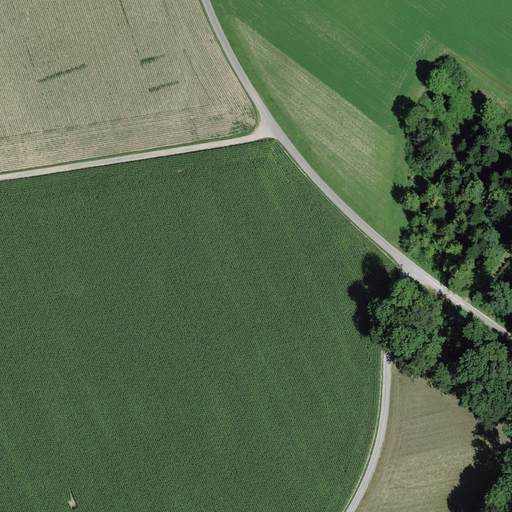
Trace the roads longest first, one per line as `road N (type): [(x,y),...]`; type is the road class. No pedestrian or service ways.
road 1 (track): [(411,268),(327,192),(272,126),(205,0)]
road 2 (track): [(272,126),(250,137),(0,176)]
road 3 (track): [(411,268),(386,330),(380,436),(349,511)]
road 4 (track): [(411,268),(511,342)]
